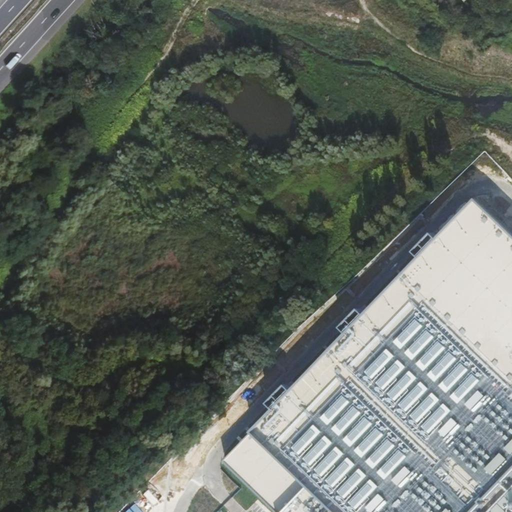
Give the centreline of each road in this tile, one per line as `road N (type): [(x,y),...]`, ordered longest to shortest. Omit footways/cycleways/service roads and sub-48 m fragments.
road 1 (unclassified): [(511,195),(478,184),(458,198),(261,409)]
road 2 (track): [(492,126),(403,59),(364,0)]
